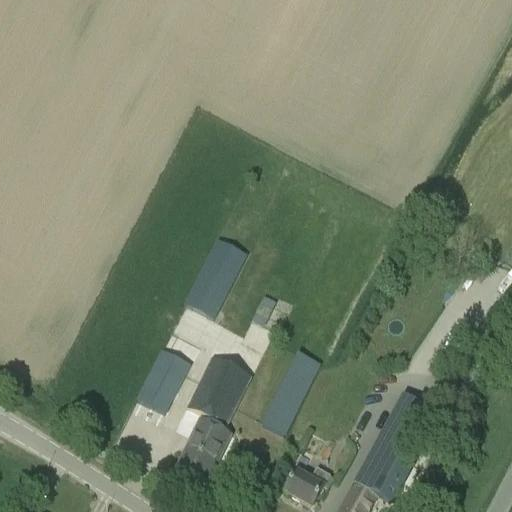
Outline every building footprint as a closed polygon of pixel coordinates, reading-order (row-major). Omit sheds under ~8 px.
[(213,323),(268,216),(239,201),(184,308),(213,323)] [(264,331),(275,307),(263,301),(252,325),(264,331)] [(162,355),(136,405),(165,419),(190,370),(162,355)] [(263,428),(287,439),(321,367),(297,356),(263,428)] [(188,412),(215,426),(212,431),(200,425),(178,469),(208,485),(230,440),(223,436),(249,382),(212,364),(188,412)] [(400,469),(428,420),(402,405),(341,511),(370,511),(376,502),(389,509),(394,499),(378,490),(386,476),(395,482),(402,471),(400,469)] [(311,511),(312,511),(324,491),(330,480),(317,473),(311,484),(297,476),(285,497),(311,511)]
